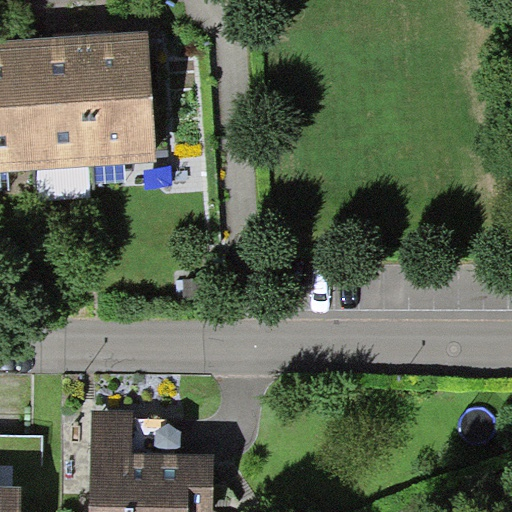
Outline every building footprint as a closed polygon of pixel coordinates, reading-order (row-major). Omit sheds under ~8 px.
[(88,45),(95,171),(156,168),(149,42),(106,44),(88,45)] [(95,171),(88,45),(66,46),(28,49),(36,175),(95,171)] [(0,176),(36,175),(28,49),(0,50),(0,176)] [(135,415),(94,413),(90,511),(212,511),(215,455),(134,451),(135,415)] [(0,511),(21,511),(21,492),(40,493),(41,440),(0,439),(0,511)]
